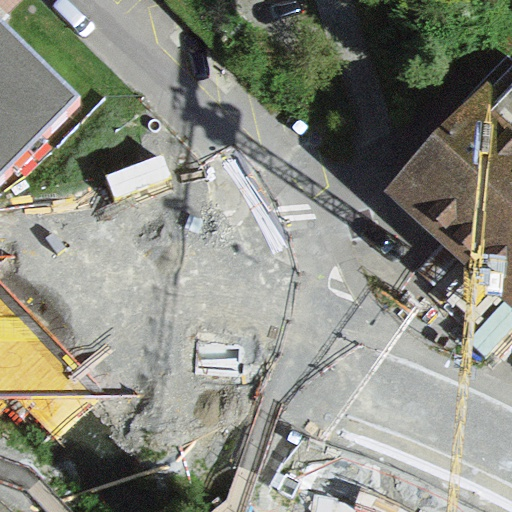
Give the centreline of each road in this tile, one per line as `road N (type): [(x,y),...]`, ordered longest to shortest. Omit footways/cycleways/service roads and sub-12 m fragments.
road 1 (residential): [(89,0),(225,124),(248,174),(257,245),(243,347)]
road 2 (tertiary): [(511,449),(423,404),(243,347)]
road 3 (tertiary): [(243,347),(159,335),(0,332)]
